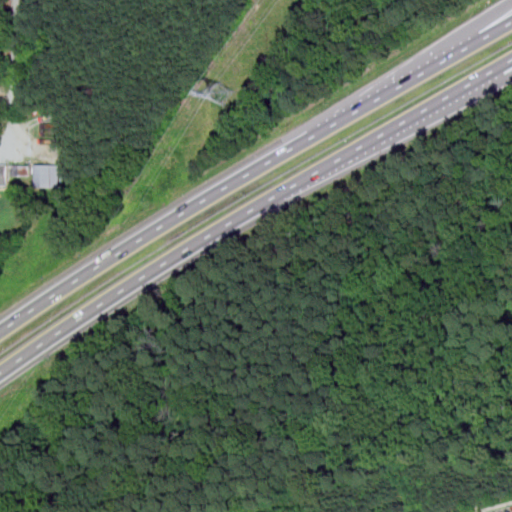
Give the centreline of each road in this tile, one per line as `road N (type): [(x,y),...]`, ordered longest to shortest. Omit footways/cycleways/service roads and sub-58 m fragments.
road 1 (motorway): [(0,374),(315,172),(511,59)]
road 2 (motorway): [(511,21),(195,206),(0,332)]
road 3 (residential): [(17,0),(14,120)]
